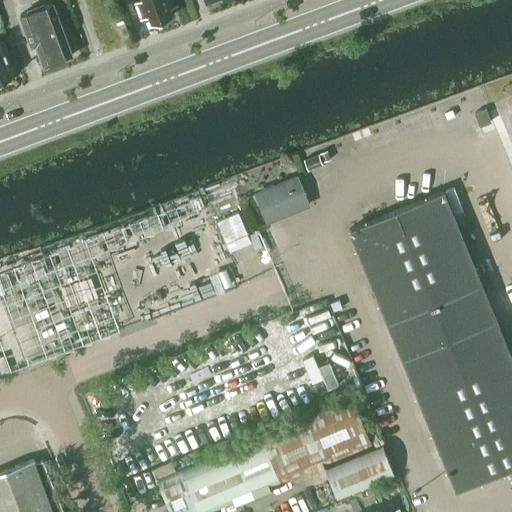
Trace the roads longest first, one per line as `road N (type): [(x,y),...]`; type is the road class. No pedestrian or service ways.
road 1 (secondary): [(0,142),(383,0)]
road 2 (unclassified): [(0,396),(33,389),(55,404),(98,511)]
